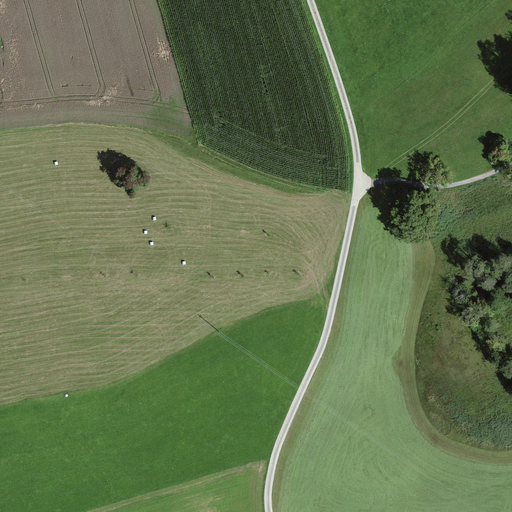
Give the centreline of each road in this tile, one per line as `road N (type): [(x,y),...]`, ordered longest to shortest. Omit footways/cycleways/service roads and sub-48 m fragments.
road 1 (track): [(309,0),(348,113),(358,182),(319,355),(275,455),(269,511)]
road 2 (track): [(511,164),(452,186),(358,182)]
